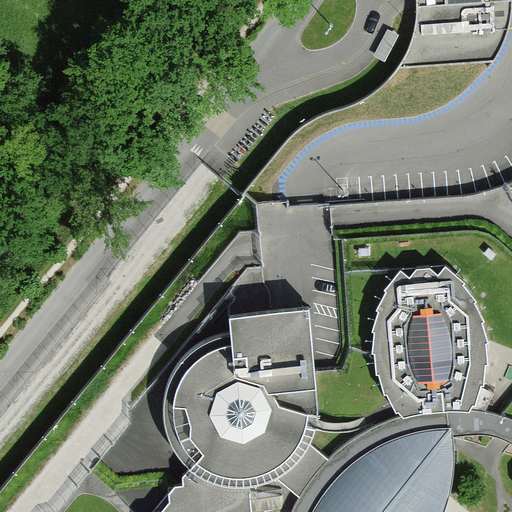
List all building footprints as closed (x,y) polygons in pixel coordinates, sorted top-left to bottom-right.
[(511,12),(511,0),(478,0),(419,4),(418,22),(415,37),(401,65),(495,60),(503,47),(511,24),(511,12)] [(464,279),(445,262),(400,266),(383,286),(385,288),(375,306),(377,307),(371,328),(374,328),(371,349),(374,350),(376,371),(378,370),(384,391),(386,390),(395,409),(398,408),(403,414),(424,409),(446,407),(468,408),(472,401),(475,402),(481,382),(483,382),(485,361),(488,360),(486,340),(488,339),(482,319),(484,317),(474,299),(476,297),(463,281),(464,279)] [(182,482),(219,511),(246,511),(251,511),(249,483),(274,475),(300,494),(306,483),(317,468),(327,457),(309,441),(315,425),(317,408),(314,370),(308,303),(271,307),(229,311),(231,329),(205,337),(193,344),(175,364),(165,389),(163,414),(169,436),(174,447),(189,464),(182,473),(182,482)] [(428,511),(446,491),(451,455),(449,427),(426,429),(403,435),(382,444),(362,456),(344,470),(329,488),(317,505),(313,511),(428,511)] [(219,511),(182,482),(174,482),(168,490),(169,498),(157,511),(219,511)]
